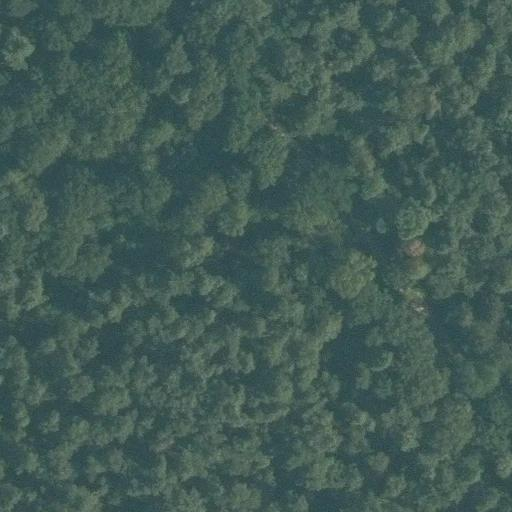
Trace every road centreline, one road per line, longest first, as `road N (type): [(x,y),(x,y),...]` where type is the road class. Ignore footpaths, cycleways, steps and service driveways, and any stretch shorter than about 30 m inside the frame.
road 1 (track): [(511,417),(185,0)]
road 2 (track): [(173,0),(100,26),(61,88),(0,121)]
